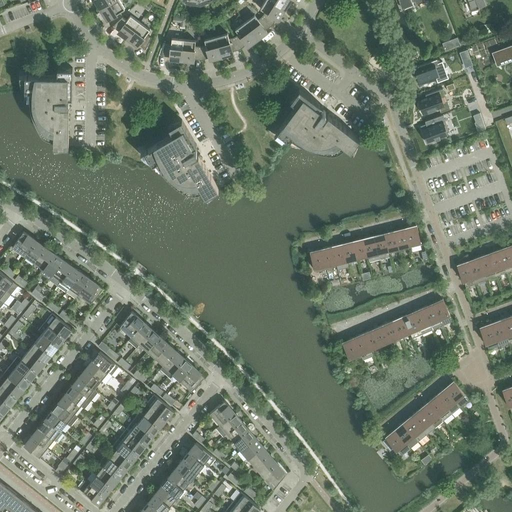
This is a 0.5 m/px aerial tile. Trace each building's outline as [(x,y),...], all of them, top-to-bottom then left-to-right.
[(94,0),(100,9),(115,0),(94,0)] [(107,19),(109,18),(113,25),(123,16),(120,11),(125,8),(120,0),(115,0),(100,9),(107,19)] [(270,0),(265,0),(260,8),(265,11),(263,15),(273,25),(277,18),(279,19),(285,9),(270,0)] [(270,0),(285,9),(290,0),(270,0)] [(399,0),(403,8),(404,8),(403,6),(412,3),(413,7),(414,6),(412,2),(415,1),(416,2),(422,0),(399,0)] [(467,0),(471,10),(486,4),(483,0),(467,0)] [(127,19),(123,16),(113,25),(119,30),(118,32),(128,39),(140,22),(131,14),(127,19)] [(245,21),(258,39),(267,31),(266,30),(273,25),(263,15),(262,16),(258,19),(255,14),(254,15),(245,21)] [(181,22),(180,28),(185,28),(186,18),(181,17),(174,16),(173,21),(181,22)] [(245,21),(235,29),(239,33),(234,37),(240,49),(247,44),(248,46),(258,39),(245,21)] [(147,33),(150,29),(140,22),(128,39),(137,46),(139,44),(146,49),(152,37),(147,33)] [(234,37),(229,38),(228,32),(216,36),(222,56),(233,53),(233,51),(240,49),(234,37)] [(216,36),(204,39),(206,44),(201,46),(202,59),(210,57),(210,60),(222,56),(216,36)] [(170,56),(170,59),(182,60),(184,38),(172,37),(171,43),(165,42),(161,55),(170,56)] [(457,37),(442,43),(445,49),(445,50),(460,44),(457,37)] [(195,45),(196,40),(184,38),(182,60),(194,61),(194,59),(202,59),(201,46),(195,45)] [(511,44),(494,51),(496,57),(498,62),(499,62),(511,56),(511,44)] [(467,49),(460,52),(461,56),(462,56),(464,62),(471,59),(467,49)] [(417,70),(415,71),(419,81),(421,84),(427,82),(436,79),(437,79),(438,81),(440,80),(440,81),(449,78),(442,61),(440,62),(438,63),(437,60),(437,59),(417,66),(418,67),(418,66),(418,67),(419,69),(417,70)] [(44,133),(46,135),(47,135),(50,136),(54,137),(54,141),(69,145),(69,106),(63,106),(63,97),(72,97),(73,67),(58,71),(58,75),(25,74),(25,90),(29,90),(29,92),(29,93),(29,95),(29,96),(30,100),(31,106),(32,110),(33,114),(35,119),(36,120),(36,122),(37,123),(38,125),(39,128),(41,130),(41,131),(42,131),(44,133)] [(328,151),(330,151),(332,151),(333,150),(335,150),(337,150),(339,149),(342,146),(344,143),(348,147),(360,137),(328,113),(325,118),(318,113),(323,105),(300,88),(294,102),(297,104),(277,130),(289,140),(292,136),(293,137),(294,138),(295,139),(296,140),(300,142),(303,143),(307,145),(310,146),(313,147),(317,148),(320,149),(324,150),(326,150),(328,151)] [(436,109),(439,108),(440,110),(441,112),(450,108),(445,93),(444,90),(443,88),(425,94),(426,97),(419,99),(419,100),(424,113),(431,111),(436,109)] [(435,139),(440,138),(448,135),(447,132),(449,131),(449,132),(450,132),(443,114),(425,121),(426,123),(427,126),(423,128),(428,141),(428,142),(435,139)] [(153,163),(157,161),(164,171),(169,177),(175,181),(180,186),(187,189),(195,191),(202,189),(204,192),(219,188),(199,154),(194,157),(189,149),(197,144),(182,119),(171,130),(173,133),(145,150),(153,163)] [(412,246),(421,243),(416,225),(405,227),(411,248),(413,248),(412,246)] [(409,249),(411,248),(405,227),(395,230),(400,249),(408,247),(409,249)] [(391,251),(400,249),(395,230),(384,233),(390,254),(392,253),(391,251)] [(24,231),(13,247),(26,256),(37,240),(24,231)] [(390,256),(390,254),(384,233),(374,235),(380,259),(390,256)] [(370,261),(380,259),(374,235),(364,238),(369,259),(370,261)] [(367,259),(369,259),(364,238),(353,240),(358,259),(366,257),(367,259)] [(34,262),(45,246),(37,240),(26,256),(34,262)] [(349,261),(358,259),(353,240),(343,243),(348,264),(350,264),(349,261)] [(349,267),(348,264),(343,243),(332,246),(337,264),(338,269),(349,267)] [(43,268),(54,253),(45,246),(34,262),(43,268)] [(328,267),(337,264),(332,246),(322,248),(327,269),(329,269),(328,267)] [(507,272),(511,270),(511,254),(509,246),(499,249),(507,272)] [(324,268),(325,270),(327,269),(322,248),(311,251),(315,270),(324,268)] [(497,276),(507,272),(499,249),(489,253),(497,276)] [(43,268),(40,272),(49,279),(52,275),(63,259),(54,253),(43,268)] [(487,280),(497,276),(489,253),(478,257),(487,280)] [(477,283),(487,280),(478,257),(468,260),(477,283)] [(61,281),(72,265),(63,259),(52,275),(49,279),(58,285),(61,281)] [(465,284),(466,287),(477,283),(468,260),(458,264),(465,284)] [(12,277),(16,272),(7,264),(3,269),(12,277)] [(72,265),(61,281),(58,285),(67,291),(70,287),(81,272),(72,265)] [(18,285),(13,281),(0,270),(0,285),(11,294),(18,285)] [(78,293),(89,278),(81,272),(70,287),(67,291),(75,297),(78,293)] [(18,274),(15,279),(20,283),(23,278),(18,274)] [(24,286),(28,282),(23,278),(20,283),(24,286)] [(91,302),(103,288),(89,278),(78,293),(91,302)] [(11,294),(0,285),(0,299),(4,303),(11,294)] [(35,288),(32,292),(37,296),(40,291),(35,288)] [(41,300),(45,295),(40,291),(37,296),(41,300)] [(30,301),(25,297),(21,303),(26,306),(30,301)] [(443,298),(433,303),(442,325),(443,325),(453,321),(451,316),(443,298)] [(51,300),(47,305),(52,309),(56,304),(51,300)] [(36,306),(32,303),(28,308),(32,311),(36,306)] [(432,329),(442,325),(433,303),(423,307),(432,329)] [(57,313),(61,308),(56,304),(52,309),(57,313)] [(422,334),(432,329),(423,307),(413,311),(422,334)] [(73,317),(63,309),(59,314),(69,322),(73,317)] [(132,311),(120,326),(132,336),(145,322),(132,311)] [(413,338),(422,334),(413,311),(403,316),(411,333),(413,338)] [(45,321),(49,325),(64,337),(71,328),(56,316),(52,313),(45,321)] [(12,314),(8,319),(12,323),(16,318),(12,314)] [(511,317),(511,315),(501,319),(509,342),(511,340),(511,317)] [(403,337),(411,333),(403,316),(393,320),(402,340),(403,339),(403,337)] [(501,345),(509,342),(501,319),(491,323),(500,349),(502,348),(501,345)] [(23,323),(18,320),(14,325),(19,328),(23,323)] [(400,341),(402,340),(393,320),(383,324),(391,342),(399,339),(400,341)] [(38,330),(42,333),(57,345),(64,337),(49,325),(45,321),(38,330)] [(140,343),(153,329),(145,322),(132,336),(129,340),(137,347),(140,343)] [(498,346),(499,349),(500,349),(491,323),(480,327),(487,345),(489,349),(498,346)] [(383,345),(391,342),(383,324),(373,328),(382,348),(384,348),(383,345)] [(380,349),(382,348),(373,328),(363,333),(371,351),(371,350),(379,347),(380,349)] [(148,351),(161,336),(153,329),(140,343),(148,351)] [(57,345),(42,333),(35,342),(50,354),(57,345)] [(371,350),(371,351),(363,333),(353,337),(362,357),(363,359),(373,355),(371,350)] [(156,358),(169,344),(161,336),(148,351),(156,358)] [(9,340),(5,337),(1,342),(5,345),(9,340)] [(359,356),(360,358),(362,357),(353,337),(343,342),(351,359),(359,356)] [(50,354),(35,342),(29,350),(44,362),(50,354)] [(164,365),(177,351),(169,344),(156,358),(164,365)] [(120,355),(110,347),(106,352),(116,360),(120,355)] [(44,362),(29,350),(22,358),(37,370),(44,362)] [(119,366),(115,363),(100,351),(93,359),(108,371),(112,375),(119,366)] [(169,376),(172,372),(185,358),(177,351),(164,365),(161,369),(169,376)] [(11,364),(30,379),(37,370),(22,358),(18,355),(11,364)] [(121,357),(118,361),(123,365),(126,361),(121,357)] [(180,379),(193,365),(185,358),(172,372),(180,379)] [(93,359),(86,368),(101,380),(106,384),(112,375),(108,371),(93,359)] [(127,369),(131,364),(126,361),(123,365),(127,369)] [(23,387),(30,379),(11,364),(4,372),(23,387)] [(192,390),(205,376),(193,365),(180,379),(192,390)] [(101,380),(86,368),(79,376),(94,388),(101,380)] [(137,369),(134,374),(138,378),(142,373),(137,369)] [(0,382),(17,396),(23,387),(4,372),(0,377),(0,382)] [(143,382),(147,377),(142,373),(138,378),(143,382)] [(94,388),(79,376),(73,385),(91,400),(98,392),(94,388)] [(133,383),(128,380),(124,385),(129,388),(133,383)] [(469,399),(466,395),(454,380),(445,388),(460,406),(469,399)] [(142,384),(138,381),(131,390),(135,394),(139,389),(137,387),(138,385),(141,386),(142,384)] [(0,396),(10,404),(17,396),(0,382),(0,396)] [(154,383),(150,387),(155,391),(159,387),(154,383)] [(91,400),(73,385),(66,393),(81,405),(85,408),(91,400)] [(121,389),(125,393),(129,388),(124,385),(121,389)] [(510,407),(511,412),(511,411),(511,385),(503,389),(510,407)] [(160,395),(164,391),(159,387),(155,391),(160,395)] [(452,413),(460,406),(445,388),(436,394),(449,409),(452,413)] [(127,395),(132,398),(135,394),(131,390),(127,395)] [(176,400),(166,392),(162,397),(172,404),(176,400)] [(74,414),(81,405),(66,393),(59,402),(74,414)] [(147,403),(151,406),(166,418),(173,409),(158,397),(154,394),(147,403)] [(452,413),(449,409),(436,394),(428,401),(444,420),(452,413)] [(0,410),(3,413),(10,404),(0,396),(0,410)] [(119,400),(115,397),(111,402),(115,405),(119,400)] [(225,400),(221,404),(210,412),(220,424),(235,412),(225,400)] [(435,427),(444,420),(428,401),(420,408),(432,423),(435,427)] [(74,414),(59,402),(52,410),(67,422),(71,425),(78,417),(74,414)] [(126,406),(122,402),(118,407),(122,411),(126,406)] [(166,418),(151,406),(144,414),(142,413),(159,426),(166,418)] [(114,412),(118,415),(122,411),(118,407),(114,412)] [(435,427),(432,423),(420,408),(412,415),(427,434),(435,427)] [(67,422),(52,410),(46,419),(60,431),(67,422)] [(142,413),(140,411),(133,419),(152,435),(159,426),(142,413)] [(242,420),(235,412),(220,424),(220,425),(216,428),(223,436),(227,433),(242,420)] [(106,417),(101,414),(97,419),(102,422),(106,417)] [(419,441),(427,434),(412,415),(403,422),(416,437),(419,441)] [(464,419),(470,426),(473,423),(468,416),(464,419)] [(65,434),(60,431),(46,419),(39,427),(54,439),(58,442),(65,434)] [(93,423),(98,427),(102,422),(97,419),(93,423)] [(113,423),(108,419),(104,424),(109,428),(113,423)] [(146,443),(152,435),(133,419),(127,428),(146,443)] [(249,429),(242,420),(227,433),(234,441),(249,429)] [(419,441),(416,437),(403,422),(395,429),(409,446),(409,445),(410,448),(419,441)] [(100,428),(105,432),(109,428),(104,424),(100,428)] [(54,439),(39,427),(32,436),(47,448),(54,439)] [(139,452),(146,443),(127,428),(120,437),(139,452)] [(256,437),(249,429),(234,441),(241,449),(256,437)] [(409,446),(395,429),(386,436),(387,438),(391,442),(399,451),(402,455),(410,448),(409,445),(409,446)] [(196,430),(192,435),(197,439),(200,434),(196,430)] [(92,434),(88,431),(84,436),(88,439),(92,434)] [(200,434),(197,439),(202,442),(205,438),(200,434)] [(25,444),(40,456),(47,448),(32,436),(25,444)] [(80,440),(84,444),(88,439),(84,436),(80,440)] [(99,440),(94,436),(91,441),(95,444),(99,440)] [(132,460),(139,452),(120,437),(113,445),(117,448),(132,460)] [(263,445),(256,437),(241,449),(248,458),(263,445)] [(387,438),(382,442),(386,446),(391,442),(387,438)] [(87,446),(91,449),(95,444),(91,441),(87,446)] [(204,463),(209,467),(216,457),(212,454),(197,442),(189,451),(204,463)] [(270,454),(263,445),(248,458),(255,466),(270,454)] [(217,447),(213,452),(218,455),(221,451),(217,447)] [(78,451),(74,448),(70,452),(75,456),(78,451)] [(110,457),(125,469),(132,460),(117,448),(110,457)] [(189,451),(183,459),(198,471),(204,463),(189,451)] [(223,459),(226,455),(221,451),(218,455),(223,459)] [(85,457),(81,453),(77,458),(81,461),(85,457)] [(106,454),(100,462),(103,465),(118,477),(125,469),(110,457),(106,454)] [(277,462),(270,454),(255,466),(262,474),(277,462)] [(73,462),(78,466),(81,461),(77,458),(73,462)] [(198,471),(183,459),(176,468),(191,480),(198,471)] [(236,469),(239,465),(234,461),(231,466),(236,469)] [(262,474),(274,488),(286,473),(277,462),(262,474)] [(97,474),(112,486),(118,477),(103,465),(97,474)] [(230,468),(225,465),(221,470),(226,473),(230,468)] [(59,466),(56,470),(61,474),(64,469),(59,466)] [(191,480),(176,468),(169,476),(184,488),(191,480)] [(68,480),(71,475),(66,471),(63,476),(68,480)] [(231,472),(227,477),(232,480),(235,476),(231,472)] [(112,486),(97,474),(90,482),(105,494),(112,486)] [(184,488),(169,476),(162,485),(177,497),(184,488)] [(237,484),(240,480),(235,476),(232,480),(237,484)] [(220,481),(215,477),(211,482),(216,486),(220,481)] [(83,491),(98,503),(105,494),(90,482),(86,479),(79,488),(83,491)] [(208,487),(212,491),(216,486),(211,482),(208,487)] [(227,486),(222,483),(218,488),(223,491),(227,486)] [(40,511),(6,485),(0,492),(0,511),(40,511)] [(177,497),(162,485),(156,493),(171,505),(177,497)] [(254,498),(258,493),(248,485),(244,490),(254,498)] [(214,492),(219,496),(223,491),(218,488),(214,492)] [(248,511),(255,511),(260,506),(245,495),(241,492),(234,500),(248,511)] [(165,511),(171,505),(156,493),(149,502),(162,511),(165,511)] [(206,498),(202,494),(198,499),(202,503),(206,498)] [(194,504),(199,507),(202,503),(198,499),(194,504)] [(213,503),(209,500),(205,505),(209,508),(213,503)] [(248,511),(234,500),(227,509),(231,511),(248,511)] [(162,511),(149,502),(142,510),(144,511),(162,511)]
